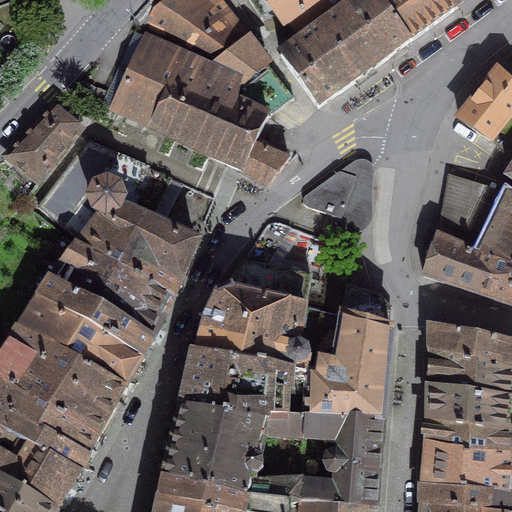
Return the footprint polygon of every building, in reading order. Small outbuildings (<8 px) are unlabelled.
[(187,58),(179,75),(268,118),(270,119),(294,100),(249,42),(259,36),(240,7),(228,15),(216,0),(152,0),(127,28),(146,37),(187,58)] [(279,17),(266,0),(249,0),(264,20),(263,21),(264,22),(279,17)] [(266,0),(279,17),(284,24),(287,21),(315,0),(266,0)] [(389,58),(408,44),(376,0),(315,0),(287,21),(295,32),(302,42),(281,58),(318,109),(339,94),(339,95),(364,77),(390,58),(389,58)] [(408,44),(455,10),(449,0),(376,0),(408,44)] [(449,0),(455,10),(468,0),(449,0)] [(146,37),(112,111),(132,121),(149,129),(175,74),(179,75),(187,58),(146,37)] [(511,174),(509,178),(511,180),(511,63),(508,68),(504,65),(503,66),(511,75),(511,115),(500,132),(511,139),(511,174)] [(511,115),(511,75),(503,66),(459,120),(491,141),(500,132),(511,115)] [(175,74),(149,129),(187,147),(243,173),(257,141),(268,118),(179,75),(175,74)] [(82,130),(55,109),(7,158),(39,184),(51,170),(82,130)] [(257,141),(243,173),(267,188),(288,162),(286,161),(288,155),(272,148),(257,141)] [(80,249),(172,302),(195,246),(149,224),(173,180),(88,142),(39,209),(81,241),(77,246),(80,249)] [(351,166),(347,168),(358,172),(355,181),(347,204),(357,207),(358,208),(359,209),(360,210),(361,211),(362,212),(362,214),(362,215),(362,216),(362,218),(362,219),(361,221),(360,222),(359,223),(358,223),(356,224),(354,224),(353,224),(351,224),(354,225),(357,225),(359,226),(362,226),(364,226),(367,226),(369,225),(371,224),(372,223),(373,220),(373,218),(373,215),(372,212),(372,195),(373,189),(373,185),(374,175),(374,171),(373,168),(371,165),(369,163),(366,162),(363,161),(360,161),(357,162),(354,164),(351,166)] [(358,172),(347,168),(305,197),(305,198),(304,199),(304,200),(303,201),(303,202),(303,203),(304,204),(304,205),(305,206),(306,207),(307,208),(345,222),(351,224),(353,224),(354,224),(356,224),(358,223),(359,223),(360,222),(361,221),(362,219),(362,218),(362,216),(362,215),(362,214),(362,212),(361,211),(360,210),(359,209),(358,208),(357,207),(347,204),(355,181),(358,172)] [(509,196),(449,176),(443,205),(445,205),(442,225),(477,234),(487,217),(496,222),(509,196)] [(480,255),(511,268),(511,198),(509,196),(496,222),(480,254),(480,255)] [(233,291),(305,308),(311,278),(265,268),(291,228),(281,225),(280,224),(277,224),(275,223),(273,223),(271,224),(270,225),(268,225),(267,226),(266,228),(225,288),(227,289),(233,291)] [(511,268),(480,255),(480,254),(438,235),(423,276),(511,305),(511,268)] [(63,265),(162,322),(172,302),(80,249),(77,246),(63,265)] [(52,281),(154,344),(155,343),(152,341),(162,322),(63,265),(52,281)] [(39,299),(144,361),(145,359),(142,358),(151,343),(154,345),(154,344),(52,281),(39,299)] [(304,418),(385,422),(385,420),(382,420),(390,327),(391,312),(380,297),(348,287),(334,359),(331,361),(309,358),(307,375),(309,375),(304,418)] [(193,352),(193,354),(199,356),(211,358),(307,375),(309,358),(307,347),(297,342),(305,308),(233,291),(227,289),(225,288),(224,288),(220,289),(205,320),(203,319),(201,326),(203,326),(196,353),(193,352)] [(19,330),(128,393),(130,391),(125,388),(141,361),(143,362),(144,361),(39,299),(19,330)] [(511,344),(430,328),(430,353),(511,370),(511,344)] [(10,344),(55,368),(51,375),(116,410),(117,409),(114,408),(123,393),(127,395),(128,393),(19,330),(10,344)] [(0,383),(38,400),(99,440),(101,437),(98,435),(112,410),(115,412),(116,410),(51,375),(55,368),(10,344),(0,359),(0,383)] [(511,370),(430,353),(429,390),(511,401),(511,370)] [(184,406),(181,406),(181,409),(203,413),(264,417),(304,420),(304,418),(309,375),(307,375),(211,358),(199,356),(193,354),(192,356),(195,357),(190,381),(187,380),(186,384),(189,385),(184,406)] [(0,406),(90,459),(91,457),(88,455),(96,441),(98,442),(99,440),(38,400),(0,383),(0,406)] [(511,401),(429,390),(429,421),(511,431),(511,401)] [(89,461),(90,459),(0,406),(0,430),(6,434),(80,477),(81,474),(80,474),(86,460),(89,461)] [(203,413),(181,409),(180,411),(182,411),(174,444),(171,444),(170,450),(173,451),(166,476),(163,475),(163,478),(185,484),(254,503),(255,486),(258,486),(258,477),(264,471),(263,462),(256,457),(255,457),(260,438),(264,417),(203,413)] [(304,420),(264,417),(260,438),(302,442),(304,420)] [(385,422),(304,418),(304,420),(302,442),(303,442),(304,442),(304,438),(324,439),(324,443),(338,444),(337,454),(328,457),(325,465),(329,473),(335,476),(335,484),(323,483),(323,487),(302,486),(302,483),(302,507),(368,511),(378,511),(379,511),(375,510),(382,424),(385,424),(385,422)] [(511,453),(511,431),(429,421),(426,444),(511,453)] [(80,477),(0,430),(0,479),(56,511),(59,511),(61,510),(58,508),(61,503),(77,478),(78,479),(80,477)] [(500,493),(511,494),(511,453),(426,444),(423,483),(500,493)] [(185,484),(163,478),(162,481),(165,482),(162,495),(159,495),(159,498),(165,499),(180,503),(223,511),(287,511),(287,508),(287,506),(254,503),(185,484)] [(56,511),(0,479),(0,511),(56,511)] [(258,486),(255,486),(254,503),(287,506),(287,508),(301,508),(301,507),(302,507),(302,483),(301,483),(301,485),(284,484),(258,486)] [(492,511),(511,511),(511,494),(500,493),(423,483),(422,505),(492,511)] [(165,499),(159,498),(158,500),(161,501),(158,511),(223,511),(180,503),(165,499)]
